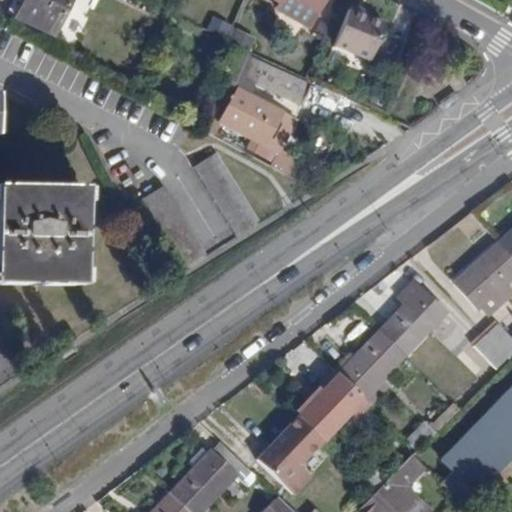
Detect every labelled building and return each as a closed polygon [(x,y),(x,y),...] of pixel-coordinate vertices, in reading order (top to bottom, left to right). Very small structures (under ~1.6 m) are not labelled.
[(22,0),(15,17),(54,35),(70,0),(22,0)] [(276,0),(311,21),(316,11),(322,0),(276,0)] [(334,45),(368,60),(383,26),(349,11),(334,45)] [(301,104),(309,87),(240,56),(233,72),(290,99),(301,104)] [(284,111),(290,99),(233,72),(228,82),(282,110),(284,111)] [(277,151),(294,119),(280,112),(282,110),(228,82),(209,117),(263,146),(263,145),(277,151)] [(236,234),(259,219),(217,152),(193,166),(236,234)] [(82,187),(0,185),(0,284),(81,286),(82,187)] [(183,268),(206,252),(163,186),(140,200),(183,268)] [(511,230),(498,244),(511,259),(511,230)] [(511,278),(511,259),(498,244),(452,284),(476,311),(492,297),(500,305),(511,294),(511,291),(506,285),(511,278)] [(379,331),(405,355),(445,313),(420,289),(418,291),(410,284),(397,298),(404,305),(379,331)] [(507,360),(511,355),(511,340),(497,325),(485,336),(507,360)] [(363,399),(377,384),(405,355),(379,331),(338,374),(363,399)] [(496,371),(507,360),(485,336),(472,347),(496,371)] [(298,416),(323,441),(349,413),(355,419),(369,405),(363,399),(338,374),(298,416)] [(363,399),(369,405),(383,389),(377,384),(363,399)] [(511,386),(439,461),(448,469),(438,480),(460,502),(470,491),(472,493),(511,452),(511,386)] [(295,471),(323,441),(298,416),(256,460),(277,480),(290,466),(295,471)] [(407,438),(418,450),(435,432),(424,421),(407,438)] [(168,494),(185,511),(200,511),(221,490),(218,487),(231,473),(242,482),(250,473),(218,442),(168,494)] [(432,511),(433,511),(407,487),(426,468),(413,456),(386,482),(376,492),(363,506),(369,511),(432,511)] [(376,492),(386,482),(369,468),(360,477),(376,492)] [(185,511),(168,494),(150,511),(185,511)] [(266,511),(291,511),(276,497),(264,509),(266,511)]
